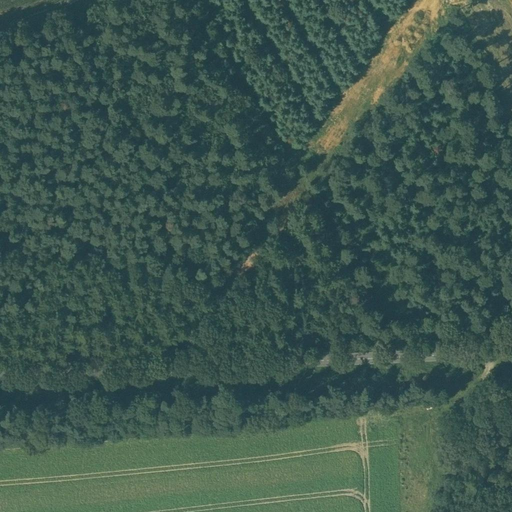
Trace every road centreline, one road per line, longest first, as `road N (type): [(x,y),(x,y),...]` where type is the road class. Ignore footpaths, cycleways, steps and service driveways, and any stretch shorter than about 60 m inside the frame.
road 1 (tertiary): [(0,373),(511,351)]
road 2 (track): [(430,511),(453,408),(497,351)]
